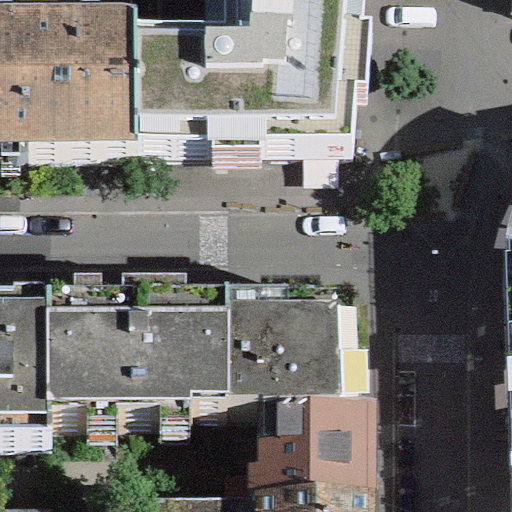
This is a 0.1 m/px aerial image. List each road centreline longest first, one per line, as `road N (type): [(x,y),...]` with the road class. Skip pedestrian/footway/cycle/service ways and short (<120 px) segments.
road 1 (residential): [(435,511),(434,285),(400,251),(337,236),(0,237)]
road 2 (residential): [(455,0),(455,60),(469,88),(511,106)]
